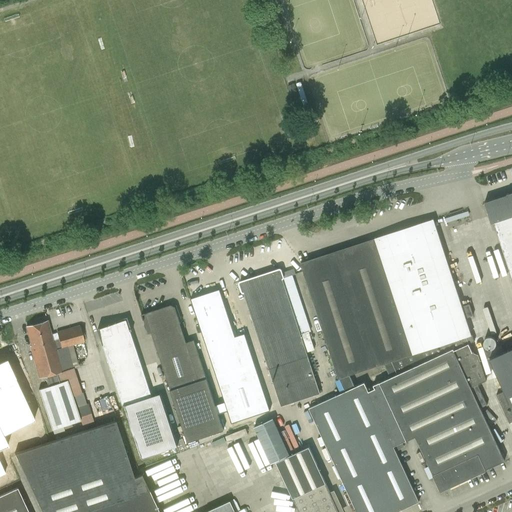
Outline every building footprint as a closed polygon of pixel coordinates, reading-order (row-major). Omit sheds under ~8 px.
[(288,86),(291,96),(297,94),(294,84),(288,86)] [(511,192),(485,202),(492,222),(494,222),(511,277),(511,192)] [(471,335),(471,333),(433,219),(301,262),(339,378),(340,378),(350,375),(349,375),(384,363),(471,335)] [(296,273),(294,268),(282,272),(284,277),(296,273)] [(279,269),(240,282),(275,388),(278,397),(281,406),(320,393),(279,269)] [(220,289),(191,298),(231,423),(270,411),(266,401),(278,397),(275,388),(263,392),(245,333),(235,337),(220,289)] [(473,315),(469,304),(463,306),(467,317),(473,315)] [(175,306),(172,305),(142,314),(148,334),(152,333),(187,442),(224,430),(194,340),(186,342),(180,323),(181,322),(175,318),(178,314),(175,306)] [(126,319),(98,329),(123,406),(140,458),(177,446),(160,394),(151,396),(126,319)] [(47,321),(26,327),(31,346),(30,346),(39,378),(45,377),(48,386),(59,382),(57,374),(64,371),(62,367),(64,367),(63,363),(61,363),(57,350),(53,340),(51,333),(47,321)] [(57,332),(51,333),(53,340),(57,350),(84,342),(80,325),(57,332)] [(473,334),(471,335),(384,363),(390,378),(380,383),(376,385),(402,443),(416,437),(433,474),(433,475),(441,491),(487,470),(486,469),(505,461),(480,408),(487,404),(478,384),(486,380),(478,355),(473,352),(469,344),(464,346),(463,345),(476,341),(473,334)] [(511,339),(487,351),(511,404),(509,405),(503,392),(496,395),(510,423),(511,421),(511,339)] [(0,479),(12,476),(5,453),(18,448),(14,436),(48,425),(27,361),(0,370),(0,479)] [(350,375),(340,378),(346,391),(309,408),(357,511),(396,511),(419,501),(394,447),(402,443),(376,385),(375,386),(376,389),(369,392),(364,383),(355,387),(350,375)] [(48,386),(38,389),(52,429),(80,420),(79,417),(91,413),(88,403),(76,407),(72,397),(67,380),(59,382),(48,386)] [(273,418),(254,427),(270,463),(289,454),(273,418)] [(41,511),(158,511),(141,474),(133,477),(115,421),(15,454),(41,511)] [(326,483),(314,458),(309,446),(277,461),(294,498),(293,498),(299,511),(339,511),(326,483)] [(28,511),(17,488),(0,495),(0,511),(28,511)] [(233,511),(228,501),(203,511),(233,511)]
